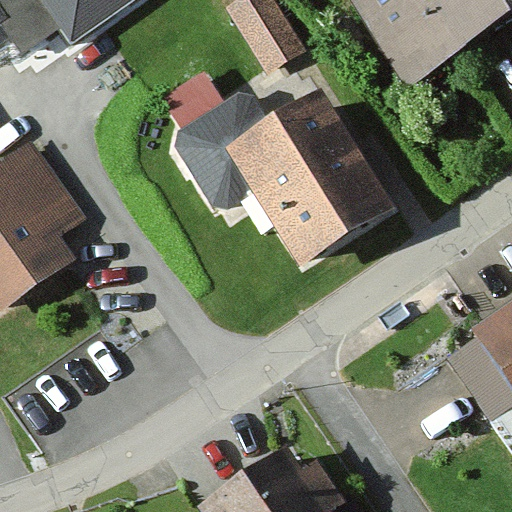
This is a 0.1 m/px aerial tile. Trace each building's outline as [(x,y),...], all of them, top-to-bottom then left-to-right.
[(0,0),(0,30),(5,26),(25,54),(60,29),(74,48),(141,0),(0,0)] [(274,0),(246,0),(229,12),(271,77),(309,52),(274,0)] [(511,0),(354,0),(410,92),(511,29),(511,0)] [(166,87),(183,116),(226,91),(209,62),(166,87)] [(175,126),(221,201),(253,183),(230,145),(252,131),(229,93),(175,126)] [(332,97),(242,153),(316,272),(406,216),(332,97)] [(35,144),(0,167),(0,315),(103,246),(35,144)] [(511,312),(479,335),(511,383),(511,312)] [(328,511),(294,454),(207,507),(210,511),(328,511)]
